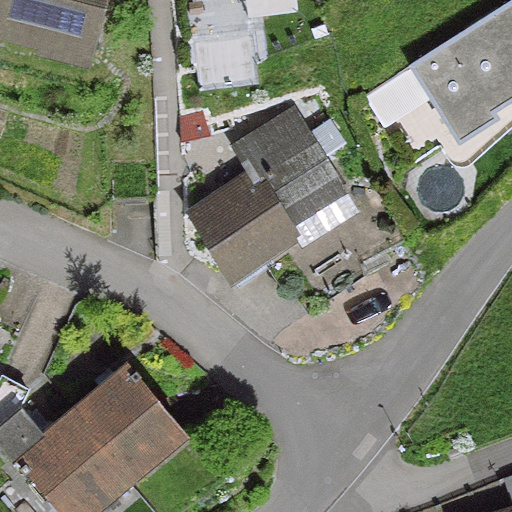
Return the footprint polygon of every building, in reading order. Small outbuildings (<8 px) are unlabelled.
[(82,53),(86,54),(99,0),(0,0),(0,31),(42,42),(45,32),(85,42),(82,53)] [(511,0),(507,0),(405,66),(454,144),(496,118),(492,111),(511,98),(511,0)] [(248,177),(187,217),(226,276),(289,235),(284,228),(337,193),(285,114),(231,150),(248,177)] [(181,437),(122,366),(68,411),(120,474),(173,429),(180,438),(181,437)] [(24,391),(0,378),(0,450),(10,463),(14,460),(57,511),(74,511),(120,474),(68,411),(39,436),(16,409),(24,391)] [(511,511),(511,475),(499,480),(509,508),(495,511),(511,511)]
